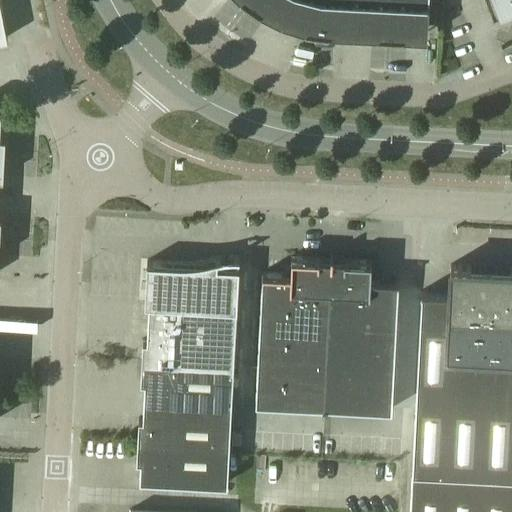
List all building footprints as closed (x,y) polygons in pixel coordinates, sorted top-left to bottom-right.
[(245,0),(260,10),(282,21),(305,28),(329,31),(427,37),(428,0),(245,0)] [(511,0),(487,0),(493,14),(511,6),(511,0)] [(333,254),(332,254),(330,254),(330,258),(291,256),(290,274),(262,272),(256,402),(322,406),(322,410),(324,410),(325,406),(391,409),(398,279),(370,278),(371,260),(332,258),(333,254)] [(143,339),(142,360),(141,381),(145,381),(143,418),(139,418),(136,459),(140,460),(139,479),(227,483),(239,255),(234,255),(228,256),(220,257),(203,261),(193,262),(182,262),(177,262),(147,261),(145,302),(149,302),(147,339),(143,339)] [(511,511),(511,267),(451,265),(449,293),(422,291),(412,471),(409,511),(511,511)]
